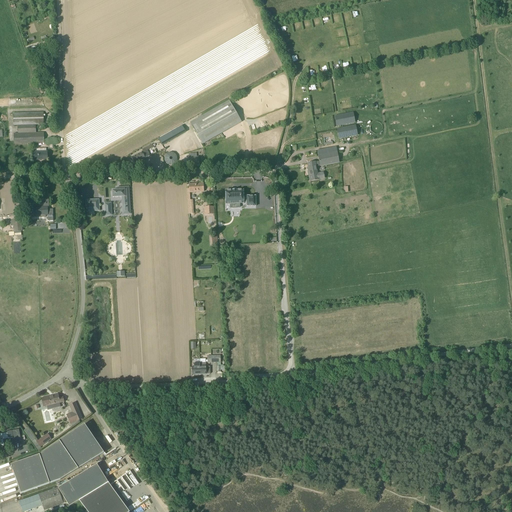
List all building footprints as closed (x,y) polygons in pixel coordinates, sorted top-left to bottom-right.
[(234,106),(232,107),(229,101),(190,123),(202,144),(241,122),(235,112),(237,111),(234,106)] [(36,133),(36,125),(44,125),(43,113),(13,114),(14,125),(18,125),(18,134),(14,134),(14,144),(44,143),(44,133),(36,133)] [(353,113),(335,117),(337,126),(355,122),(353,113)] [(339,139),(357,135),(355,126),(337,130),(339,139)] [(175,139),(171,132),(159,139),(163,146),(175,139)] [(147,151),(154,148),(152,145),(142,150),(143,152),(131,158),(134,164),(150,156),(147,151)] [(47,152),(46,152),(46,149),(35,149),(35,152),(35,160),(47,160),(47,152)] [(173,161),(177,161),(177,152),(165,153),(165,165),(173,164),(173,161)] [(318,156),(319,161),(308,164),(309,170),(308,171),(310,182),(319,180),(319,179),(323,179),(322,173),(317,174),(316,167),(320,166),(338,163),(336,153),(318,156)] [(204,192),(203,189),(203,184),(189,184),(189,189),(187,189),(188,214),(193,214),(192,200),(190,200),(190,193),(204,192)] [(130,208),(129,192),(129,187),(120,188),(120,190),(118,190),(117,190),(112,190),(113,197),(122,197),(123,208),(130,208)] [(246,190),(228,191),(229,205),(233,205),(233,208),(243,208),(242,204),(247,204),(247,203),(250,203),(250,206),(259,206),(258,196),(249,196),(249,199),(247,199),(246,190)] [(49,210),(48,196),(43,196),(43,207),(31,208),(31,214),(48,214),(48,221),(53,221),(53,209),(49,210)] [(99,200),(86,201),(86,212),(99,211),(99,200)] [(22,231),(21,224),(21,219),(13,220),(14,232),(22,231)] [(221,366),(220,362),(221,362),(221,355),(216,356),(207,356),(207,363),(218,362),(218,366),(221,366)] [(194,367),(192,367),(193,375),(201,374),(201,367),(200,367),(200,363),(194,363),(194,367)] [(210,367),(206,367),(206,363),(200,363),(200,367),(201,367),(201,374),(206,374),(210,374),(210,367)] [(42,399),(44,407),(64,402),(63,397),(59,398),(58,395),(42,399)] [(70,424),(78,421),(82,419),(75,403),(70,405),(73,412),(66,415),(70,424)] [(11,465),(18,487),(21,494),(60,480),(104,453),(84,424),(39,455),(11,465)] [(47,434),(36,442),(35,439),(28,428),(24,431),(39,452),(42,449),(40,447),(51,439),(47,434)] [(13,438),(14,443),(21,442),(20,436),(19,429),(7,432),(7,433),(8,439),(13,438)] [(97,465),(93,467),(59,488),(68,503),(70,506),(80,500),(88,511),(129,511),(110,485),(108,483),(109,483),(108,483),(108,482),(97,465)] [(59,488),(58,488),(23,500),(19,502),(20,505),(20,506),(22,511),(40,511),(63,504),(68,503),(59,488)]
